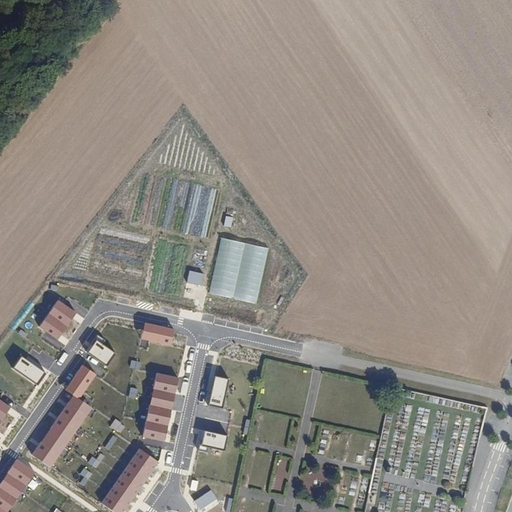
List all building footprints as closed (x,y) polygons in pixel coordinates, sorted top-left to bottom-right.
[(40,326),(57,339),(76,312),(58,300),(40,326)] [(140,339),(170,346),(174,329),(144,322),(140,339)] [(87,353),(106,366),(115,353),(96,340),(87,353)] [(13,368),(37,384),(45,372),(21,356),(13,368)] [(83,364),(65,389),(73,395),(78,399),(96,374),(83,364)] [(142,437),(163,442),(176,377),(156,373),(142,437)] [(215,377),(209,404),(223,407),(229,380),(215,377)] [(78,399),(73,395),(31,454),(50,467),(91,408),(78,399)] [(0,420),(10,407),(0,399),(0,420)] [(204,431),(201,445),(225,450),(228,436),(204,431)] [(102,503),(114,511),(124,511),(159,462),(140,449),(102,503)] [(7,511),(35,472),(16,459),(0,483),(0,506),(7,511)] [(210,490),(194,500),(200,509),(216,499),(210,490)]
